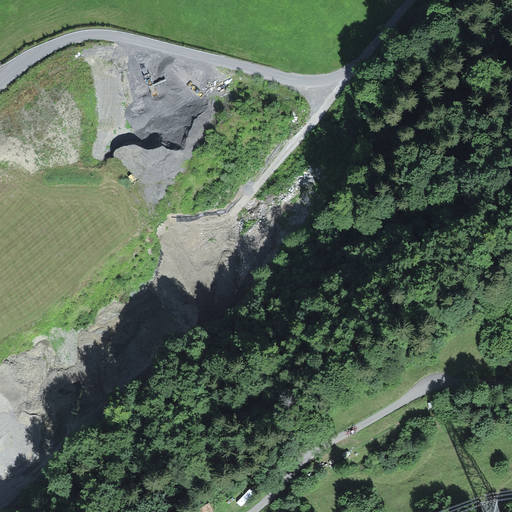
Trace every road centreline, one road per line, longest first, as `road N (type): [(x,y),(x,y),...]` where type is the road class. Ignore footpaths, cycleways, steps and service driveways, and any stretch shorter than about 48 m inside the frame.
road 1 (track): [(351,77),(303,80),(104,35),(38,52),(0,80)]
road 2 (unclassified): [(251,511),(305,457),(411,397),(444,385),(511,385)]
